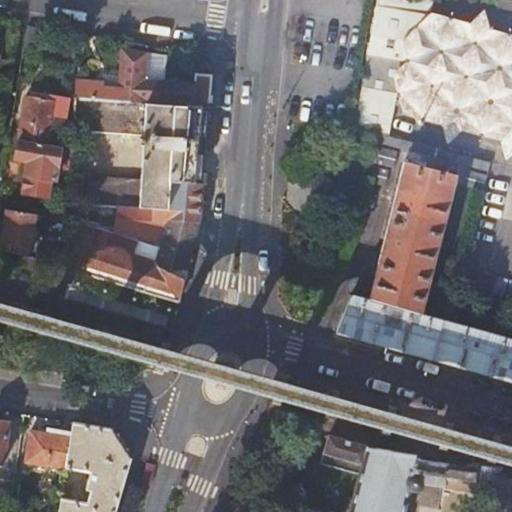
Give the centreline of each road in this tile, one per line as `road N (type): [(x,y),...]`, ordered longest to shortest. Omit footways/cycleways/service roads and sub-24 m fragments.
road 1 (residential): [(511,413),(253,340)]
road 2 (residential): [(261,25),(59,0)]
road 3 (tertiary): [(261,25),(241,224)]
road 4 (residential): [(0,387),(138,407),(186,405)]
